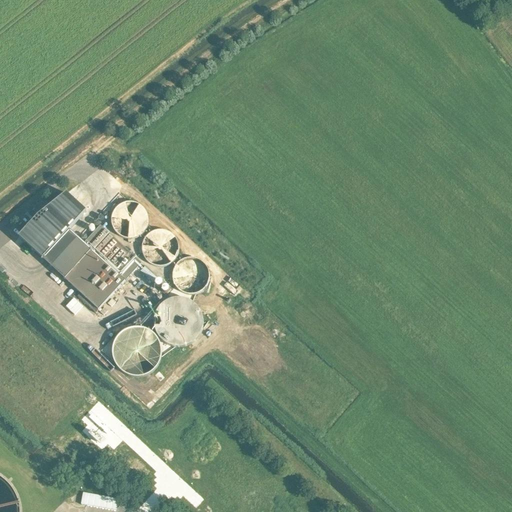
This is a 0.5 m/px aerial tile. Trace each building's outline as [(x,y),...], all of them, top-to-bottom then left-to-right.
[(37,217),(19,237),(81,294),(78,297),(96,314),(142,263),(101,226),(84,244),(70,230),(87,212),(67,194),(37,217)] [(147,217),(132,200),(110,218),(126,236),(147,217)] [(147,233),(147,258),(173,259),(173,233),(147,233)] [(179,288),(206,287),(205,260),(178,262),(179,288)] [(173,299),(170,300),(167,301),(165,303),(162,305),(160,307),(158,309),(157,312),(156,315),(155,318),(154,321),(154,324),(155,327),(155,330),(156,333),(158,336),(160,339),(162,341),(164,343),(167,345),(170,346),(173,347),(176,348),(179,348),(182,348),(185,347),(188,346),(191,345),(193,343),(196,341),(198,339),(200,337),(201,334),(203,331),(203,328),(204,325),(204,322),(203,319),(203,316),(202,313),(200,310),(198,307),(196,305),(194,303),(191,301),(188,300),(186,299),(182,298),(179,298),(176,298),(173,299)] [(64,510),(66,511),(90,511),(98,504),(83,490),(64,510)]
